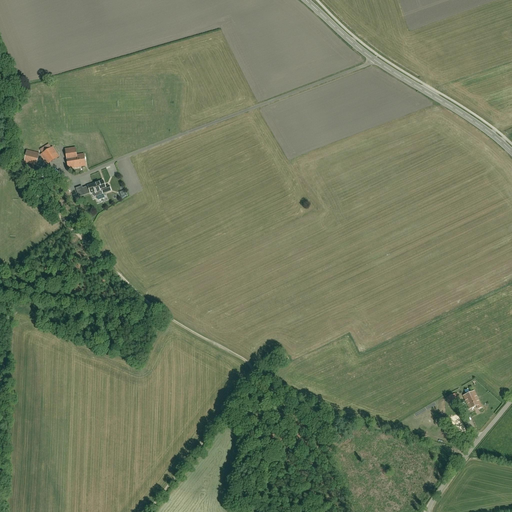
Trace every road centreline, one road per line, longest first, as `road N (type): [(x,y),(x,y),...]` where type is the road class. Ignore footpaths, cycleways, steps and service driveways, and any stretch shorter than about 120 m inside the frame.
road 1 (track): [(146,511),(249,372),(123,280)]
road 2 (secondary): [(511,153),(374,60),(304,0)]
road 3 (track): [(123,280),(0,156)]
road 4 (unclassified): [(427,511),(511,400)]
